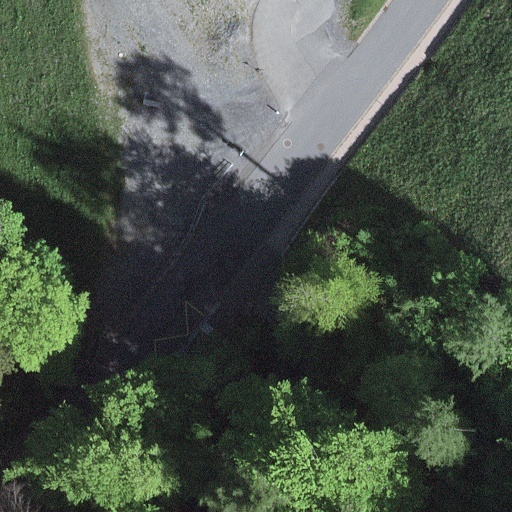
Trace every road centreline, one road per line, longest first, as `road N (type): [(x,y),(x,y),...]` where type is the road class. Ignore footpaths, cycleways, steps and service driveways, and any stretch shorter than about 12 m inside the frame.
road 1 (tertiary): [(0,491),(111,403),(263,232)]
road 2 (unclassified): [(263,232),(297,304),(291,348),(274,403),(220,511)]
road 3 (tertiary): [(336,130),(427,0)]
road 4 (residential): [(336,130),(272,56),(269,25),(282,0)]
road 5 (tertiary): [(263,232),(336,130)]
